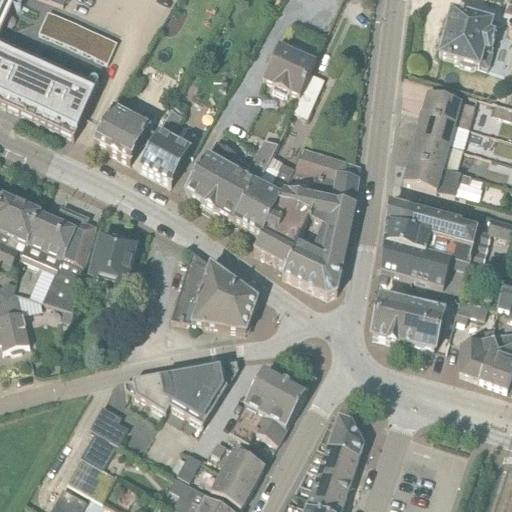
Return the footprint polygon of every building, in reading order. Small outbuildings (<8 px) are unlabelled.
[(0,0),(0,111),(68,143),(74,145),(75,142),(94,98),(93,98),(93,99),(86,96),(89,90),(88,89),(85,95),(0,57),(0,24),(6,10),(12,13),(12,12),(7,9),(10,2),(10,3),(11,2),(7,0),(0,0)] [(48,0),(47,4),(61,11),(66,0),(48,0)] [(451,15),(438,60),(480,72),(485,55),(489,56),(495,37),(490,36),(493,27),(451,15)] [(48,18),(43,28),(50,31),(55,21),(48,18)] [(55,21),(50,31),(57,34),(62,24),(55,21)] [(62,24),(57,34),(64,37),(69,27),(62,24)] [(69,27),(64,37),(71,41),(76,30),(69,27)] [(43,28),(38,39),(45,42),(50,31),(43,28)] [(76,30),(71,41),(77,44),(82,33),(76,30)] [(50,31),(45,42),(52,45),(57,34),(50,31)] [(82,33),(77,44),(84,47),(89,36),(82,33)] [(57,34),(52,45),(59,48),(64,37),(57,34)] [(89,36),(84,47),(91,50),(96,39),(89,36)] [(64,37),(59,48),(66,51),(71,41),(64,37)] [(96,39),(91,50),(98,53),(103,42),(96,39)] [(71,41),(66,51),(73,54),(77,44),(71,41)] [(103,42),(98,53),(105,56),(110,45),(103,42)] [(77,44),(73,54),(79,57),(84,47),(77,44)] [(110,45),(105,56),(112,59),(116,48),(110,45)] [(84,47),(79,57),(86,61),(91,50),(84,47)] [(266,78),(262,87),(263,87),(272,90),(271,91),(273,92),(271,95),(286,102),(288,98),(289,99),(289,98),(297,102),(299,103),(309,78),(315,66),(313,65),(313,66),(307,63),(297,59),(298,58),(296,57),(296,58),(282,52),(278,49),(266,78)] [(91,50),(86,61),(93,64),(98,53),(91,50)] [(98,53),(93,64),(100,67),(105,56),(98,53)] [(105,56),(100,67),(107,70),(112,59),(105,56)] [(299,103),(293,117),(307,123),(323,84),(309,78),(299,103)] [(426,104),(421,121),(455,130),(468,134),(468,133),(475,111),(460,107),(427,98),(426,104)] [(495,109),(492,120),(511,126),(511,124),(511,113),(507,112),(506,112),(495,109)] [(112,114),(94,149),(130,169),(149,134),(156,121),(143,114),(141,117),(133,112),(128,122),(113,114),(112,114)] [(172,112),(170,116),(177,120),(181,122),(183,118),(172,112)] [(170,116),(139,174),(171,191),(190,156),(168,144),(181,122),(177,120),(170,116)] [(421,121),(415,142),(448,151),(463,156),(469,134),(468,133),(468,134),(455,130),(421,121)] [(242,146),(249,133),(236,126),(229,140),(242,146)] [(415,142),(409,164),(457,178),(458,177),(463,156),(448,151),(415,142)] [(205,162),(184,200),(234,229),(266,170),(268,171),(271,164),(277,153),(277,151),(263,144),(262,146),(256,156),(258,157),(243,183),(229,175),(238,159),(215,146),(206,163),(205,162)] [(293,175),(283,198),(284,198),(354,215),(355,212),(357,198),(360,173),(360,171),(357,170),(304,153),(299,164),(294,175),(293,175)] [(403,187),(454,201),(458,187),(468,190),(470,181),(458,177),(457,178),(409,164),(403,187)] [(266,170),(234,229),(260,244),(275,214),(280,204),(284,198),(283,198),(293,175),(281,169),(278,177),(268,171),(266,170)] [(471,183),(469,191),(479,194),(481,186),(471,183)] [(280,204),(275,214),(307,227),(305,231),(285,273),(281,282),(290,286),(326,303),(336,299),(347,249),(349,239),(354,215),(284,198),(280,204)] [(0,269),(4,260),(2,259),(9,242),(13,244),(21,227),(17,225),(22,214),(2,205),(0,209),(0,269)] [(386,226),(386,229),(415,237),(470,252),(466,267),(470,268),(482,271),(489,240),(511,245),(511,228),(490,223),(486,237),(476,234),(477,233),(459,228),(459,227),(406,212),(406,213),(390,208),(388,208),(387,217),(386,226)] [(22,261),(21,265),(54,279),(42,307),(44,308),(64,314),(72,316),(84,274),(95,237),(85,233),(86,228),(80,225),(82,221),(61,212),(54,227),(47,224),(42,236),(33,232),(25,249),(22,261)] [(4,260),(0,269),(0,271),(9,276),(17,258),(22,261),(25,249),(33,232),(42,236),(47,224),(39,220),(22,214),(17,225),(21,227),(13,244),(9,242),(2,259),(4,260)] [(260,244),(253,258),(285,273),(305,231),(307,227),(275,214),(260,244)] [(386,229),(384,247),(385,247),(421,257),(419,266),(448,274),(449,270),(461,273),(468,275),(470,268),(466,267),(470,252),(415,237),(386,229)] [(100,244),(90,282),(109,287),(125,291),(126,284),(131,285),(136,267),(131,266),(134,252),(117,248),(105,245),(100,244)] [(382,263),(380,277),(388,279),(442,294),(446,282),(448,274),(419,266),(421,257),(385,247),(384,247),(383,254),(382,257),(382,263)] [(186,273),(170,326),(224,335),(246,339),(249,330),(255,312),(257,305),(191,257),(191,258),(186,273)] [(386,289),(388,279),(380,277),(378,287),(386,289)] [(498,306),(496,314),(510,317),(511,317),(511,311),(511,292),(502,290),(498,306)] [(0,347),(0,348),(3,357),(8,356),(12,359),(21,357),(22,353),(28,351),(20,318),(22,318),(17,300),(13,299),(7,302),(0,306),(0,347)] [(380,303),(372,342),(393,347),(402,308),(404,309),(404,308),(381,303),(380,303)] [(457,318),(456,324),(466,327),(468,320),(484,324),(487,312),(460,306),(457,318)] [(402,308),(393,347),(433,356),(433,355),(442,317),(404,308),(404,309),(402,308)] [(69,329),(72,316),(64,314),(60,326),(69,329)] [(488,359),(478,387),(506,397),(511,379),(511,339),(492,341),(492,344),(496,357),(488,359)] [(459,377),(458,380),(478,387),(488,359),(496,357),(492,344),(461,352),(460,352),(460,354),(459,377)] [(236,367),(124,388),(125,396),(165,421),(170,413),(202,433),(227,394),(226,391),(229,391),(238,376),(236,367)] [(263,378),(228,440),(248,451),(255,440),(277,452),(305,401),(263,378)] [(319,449),(318,451),(357,465),(359,459),(362,451),(361,449),(350,428),(337,423),(335,423),(332,422),(320,447),(319,449)] [(118,429),(109,446),(116,450),(118,452),(128,434),(118,429)] [(89,447),(80,463),(102,476),(111,460),(116,450),(109,446),(94,438),(89,447)] [(218,447),(211,458),(219,462),(225,452),(218,447)] [(293,500),(288,510),(292,511),(341,511),(349,489),(357,465),(318,451),(306,476),(307,476),(317,480),(310,505),(293,500)] [(234,456),(222,478),(252,495),(264,473),(234,456)] [(189,458),(177,480),(190,487),(202,466),(189,458)] [(80,463),(66,487),(89,500),(94,503),(107,479),(107,478),(102,476),(80,463)] [(222,478),(210,500),(233,511),(242,511),(252,495),(222,478)] [(180,501),(173,511),(216,511),(211,509),(214,503),(194,492),(186,505),(180,501)] [(63,494),(55,508),(62,511),(83,511),(87,507),(63,494)]
